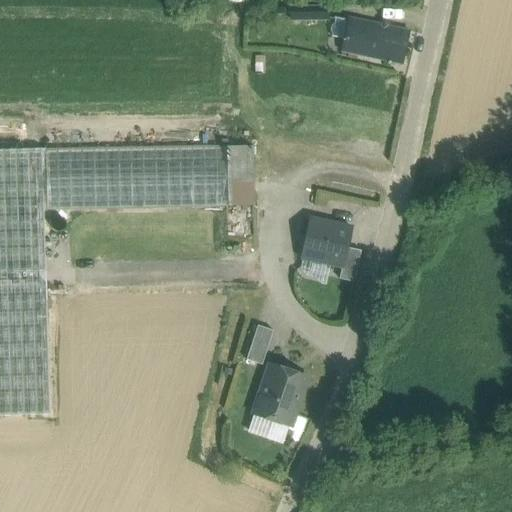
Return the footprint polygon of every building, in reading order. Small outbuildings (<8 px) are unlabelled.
[(320,7),(300,7),(300,8),(288,7),(286,22),(298,24),(318,24),(320,7)] [(408,31),(348,18),(348,21),(334,18),(328,49),(401,65),(408,31)] [(251,146),(225,147),(227,207),(232,207),(253,206),(251,146)] [(45,150),(44,150),(46,210),(227,207),(225,147),(45,150)] [(45,149),(0,150),(0,272),(44,271),(44,226),(44,225),(43,210),(46,210),(44,150),(45,150),(45,149)] [(253,206),(232,207),(232,238),(253,237),(253,206)] [(350,228),(311,219),(302,259),(341,267),(346,248),(350,228)] [(223,222),(44,226),(44,271),(45,272),(224,268),(223,222)] [(360,251),(346,248),(341,267),(339,279),(353,282),(360,251)] [(0,272),(0,409),(49,408),(45,272),(44,271),(0,272)] [(273,331),(257,326),(246,360),(261,365),(273,331)] [(306,378),(270,366),(254,414),(290,426),(306,378)]
